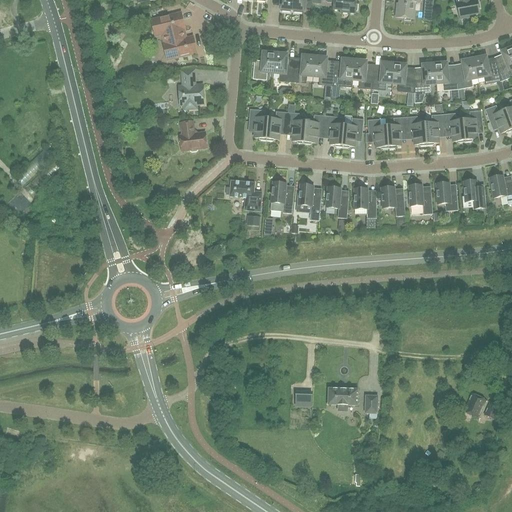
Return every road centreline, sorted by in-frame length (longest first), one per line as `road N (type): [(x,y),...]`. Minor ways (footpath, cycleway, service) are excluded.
road 1 (residential): [(511,152),(375,169),(238,157),(228,139),(240,28)]
road 2 (tertiary): [(209,284),(511,248)]
road 3 (track): [(222,346),(281,336),(469,358)]
road 4 (primary): [(109,234),(54,21)]
road 5 (primary): [(160,409),(198,465),(266,511)]
road 6 (residential): [(373,41),(453,43),(508,28)]
road 7 (residential): [(240,28),(373,41)]
